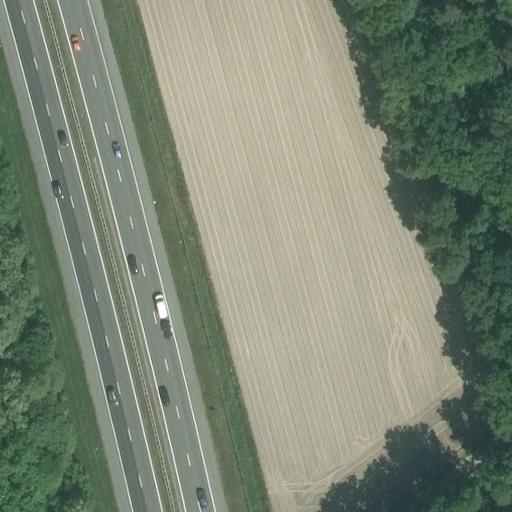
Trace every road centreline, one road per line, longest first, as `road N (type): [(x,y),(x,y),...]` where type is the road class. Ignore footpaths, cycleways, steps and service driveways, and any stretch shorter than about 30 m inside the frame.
road 1 (motorway): [(17,0),(146,511)]
road 2 (motorway): [(198,511),(74,0)]
road 3 (track): [(511,424),(407,511)]
